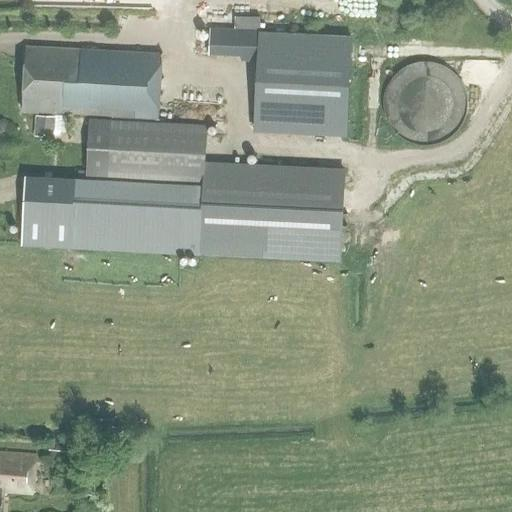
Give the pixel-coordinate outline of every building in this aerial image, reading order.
[(262,32),(210,30),(209,56),(261,58),(262,36),(262,32)] [(350,41),(262,36),(261,58),(257,133),(345,137),(350,41)] [(53,137),(54,113),(111,116),(111,121),(89,120),(86,181),(26,177),(22,245),(339,262),(344,171),(204,163),(206,127),(158,124),(162,55),(27,47),(23,111),(37,112),(36,136),(53,137)] [(428,59),(425,59),(420,60),(415,61),(412,62),(409,63),(405,64),(402,66),(399,68),(397,70),(395,71),(392,75),(390,78),(388,81),(387,83),(385,86),(385,88),(384,91),(383,94),(383,98),(382,101),(382,104),(383,107),(383,110),(384,113),(384,115),(385,118),(387,121),(388,123),(389,126),(391,129),(393,130),(395,133),(397,135),(399,136),(401,138),(404,140),(406,141),(411,143),(416,144),(421,145),(426,145),(430,145),(433,145),(437,144),(440,143),(443,142),(446,140),(448,139),(451,137),(454,135),(457,132),(458,130),(461,127),(463,123),(464,120),(466,117),(466,115),(467,112),(468,109),(468,107),(468,103),(468,100),(468,98),(468,94),(467,91),(466,88),(465,85),(463,82),(462,81),(460,77),(458,74),(457,73),(454,71),(453,69),(451,68),(448,66),(444,64),(442,63),(437,61),(432,60),(428,59)] [(49,451),(79,454),(80,445),(50,442),(49,451)] [(32,495),(35,457),(0,453),(0,511),(2,493),(32,495)]
